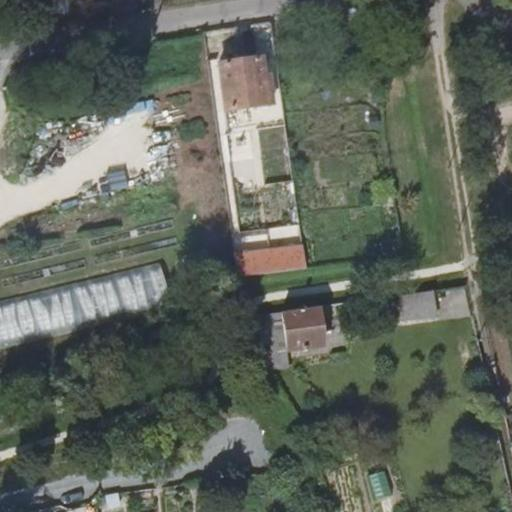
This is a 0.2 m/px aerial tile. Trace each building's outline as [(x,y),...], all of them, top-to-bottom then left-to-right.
[(263,61),(221,66),(228,113),(276,106),(273,87),(266,88),(263,61)] [(301,245),(235,253),(239,280),(305,269),(301,245)] [(0,344),(173,310),(164,267),(0,299),(0,344)] [(438,316),(470,314),(469,287),(437,288),(438,316)] [(437,318),(433,293),(405,297),(409,322),(437,318)] [(282,322),(269,324),(275,371),(289,369),(287,353),(322,348),(316,309),(281,314),(282,322)]
